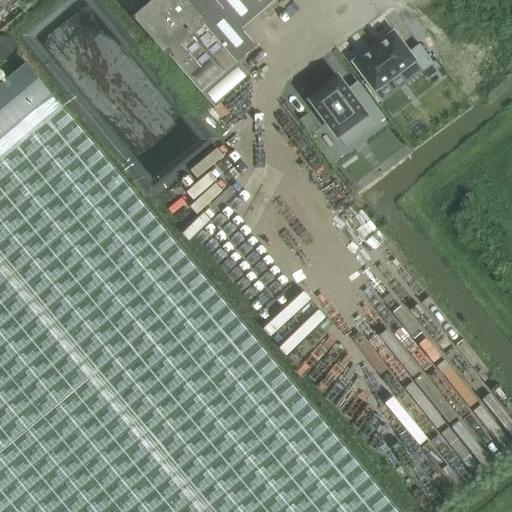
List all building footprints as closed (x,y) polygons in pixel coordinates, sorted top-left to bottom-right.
[(0,0),(0,14),(6,9),(8,11),(20,1),(19,0),(0,0)] [(201,93),(215,108),(250,77),(238,62),(257,46),(242,29),(275,0),(155,0),(135,18),(167,54),(167,53),(201,93)] [(394,29),(350,62),(374,94),(415,63),(422,72),(434,63),(420,44),(411,51),(394,29)] [(25,64),(0,85),(0,136),(51,94),(25,64)] [(325,87),(310,99),(337,136),(366,115),(373,125),(382,118),(361,89),(352,96),(337,77),(324,86),(325,87)] [(0,511),(397,511),(298,391),(191,263),(142,204),(131,191),(51,94),(0,136),(0,511)]
